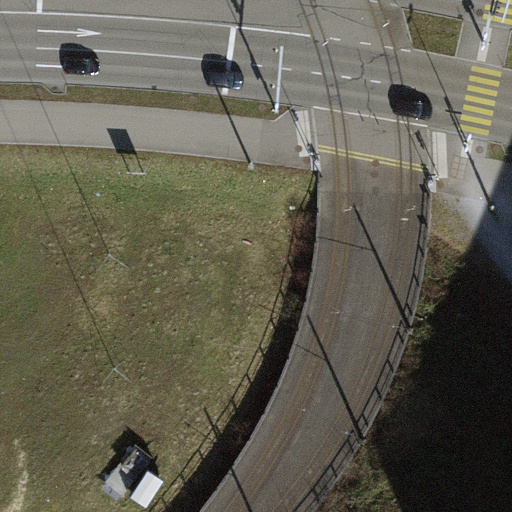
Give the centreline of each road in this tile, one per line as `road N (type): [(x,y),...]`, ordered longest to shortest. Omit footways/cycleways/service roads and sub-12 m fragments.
road 1 (secondary): [(0,46),(225,60),(511,110)]
road 2 (unclassified): [(41,0),(257,12),(336,0)]
